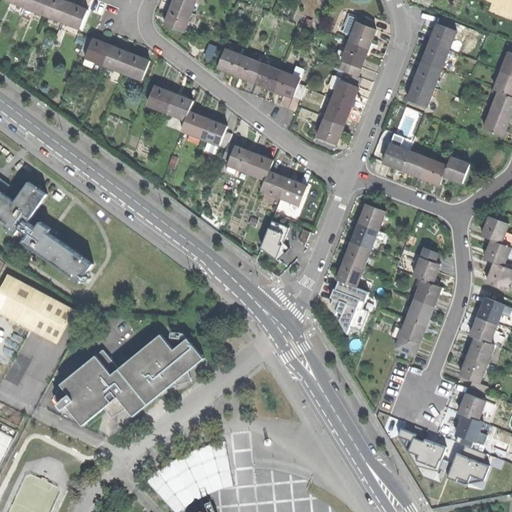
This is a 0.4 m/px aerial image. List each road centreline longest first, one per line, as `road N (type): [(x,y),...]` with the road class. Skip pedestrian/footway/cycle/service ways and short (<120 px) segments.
road 1 (tertiary): [(0,103),(200,252),(273,319)]
road 2 (residential): [(149,0),(151,38),(301,154),(350,176)]
road 3 (tertiary): [(273,319),(402,511)]
road 4 (residential): [(419,392),(450,315),(458,261),(450,212)]
road 5 (residential): [(350,176),(399,46),(391,0)]
road 6 (residential): [(273,319),(316,265),(350,176)]
